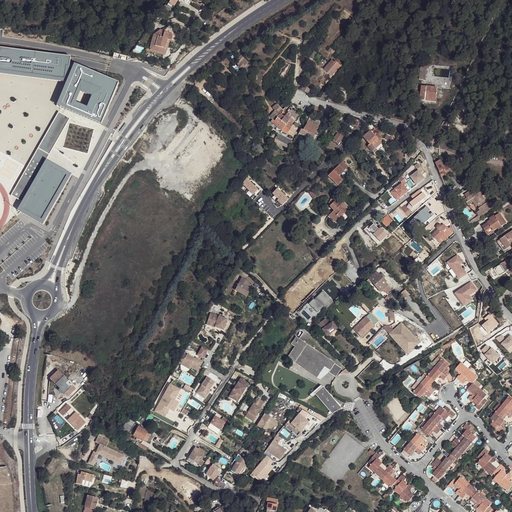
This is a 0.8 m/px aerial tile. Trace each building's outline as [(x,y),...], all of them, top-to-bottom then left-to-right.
[(148,44),(146,51),(149,52),(150,49),(165,54),(167,47),(166,47),(168,40),(170,41),(171,41),(173,35),(160,31),(159,31),(158,36),(154,35),(151,45),(148,44)] [(310,36),(304,40),(307,44),(313,39),(310,36)] [(0,69),(66,80),(65,85),(72,68),(68,68),(69,58),(0,49),(0,69)] [(241,55),(238,59),(239,61),(237,63),(238,65),(242,69),(248,62),(241,55)] [(335,63),(332,60),(324,69),(332,76),(341,66),(336,61),(335,63)] [(427,67),(421,66),(419,80),(425,81),(427,67)] [(73,67),(72,68),(65,85),(55,108),(63,112),(66,105),(75,109),(72,116),(81,119),(85,110),(73,105),(78,94),(90,99),(94,90),(70,80),(75,68),(73,67)] [(117,85),(75,68),(70,80),(94,90),(90,99),(85,110),(81,119),(99,127),(100,123),(117,85)] [(0,75),(65,85),(66,80),(0,69),(0,75)] [(420,101),(425,101),(425,96),(436,97),(437,88),(421,86),(420,101)] [(269,118),(272,120),(274,121),(278,115),(280,113),(283,110),(277,104),(272,108),(275,111),(269,118)] [(75,109),(66,105),(63,112),(72,116),(75,109)] [(284,117),(282,119),(287,122),(291,124),(293,122),(294,120),(298,116),(291,110),(284,117)] [(70,120),(58,113),(38,149),(50,156),(70,120)] [(284,117),(280,113),(278,115),(274,121),(272,120),(271,121),(270,121),(269,121),(266,123),(267,127),(271,126),(273,124),(276,127),(282,119),(284,117)] [(282,119),(276,127),(281,130),(287,122),(282,119)] [(318,125),(308,120),(306,125),(303,130),(301,129),(298,133),(311,139),(313,137),(316,130),(318,125)] [(287,122),(281,130),(287,134),(292,125),(291,124),(287,122)] [(298,129),(292,125),(287,134),(292,137),(293,136),(298,129)] [(370,130),(362,137),(369,144),(367,146),(374,154),(378,150),(376,148),(381,143),(370,130)] [(278,133),(275,139),(279,141),(277,145),(276,146),(283,150),(287,147),(289,148),(290,146),(292,141),(278,133)] [(330,135),(328,138),(338,144),(342,146),(343,144),(344,145),(344,144),(340,141),(343,137),(337,133),(335,137),(330,135)] [(250,134),(248,136),(250,137),(249,137),(253,139),(252,140),(257,143),(259,140),(251,135),(250,134)] [(386,135),(384,138),(392,143),(394,140),(393,139),(386,135)] [(50,156),(38,149),(11,197),(22,204),(18,212),(43,226),(71,175),(47,162),(50,156)] [(441,160),(436,163),(441,175),(446,173),(445,171),(451,168),(441,160)] [(423,170),(418,164),(414,166),(418,171),(410,177),(417,185),(424,179),(420,173),(423,170)] [(344,171),(338,165),(328,176),(337,186),(340,183),(343,180),(338,176),(344,171)] [(407,183),(401,176),(398,179),(402,184),(391,193),(397,200),(408,192),(403,186),(407,183)] [(460,185),(465,189),(471,186),(464,180),(460,185)] [(420,190),(411,197),(414,200),(423,193),(420,190)] [(467,198),(464,200),(468,206),(473,202),(476,206),(477,205),(479,204),(481,207),(479,208),(478,209),(480,211),(476,213),(478,216),(479,217),(480,217),(493,208),(489,202),(488,202),(486,200),(485,200),(480,193),(477,195),(474,190),(468,192),(464,195),(467,198)] [(334,211),(329,216),(335,222),(346,211),(345,209),(348,206),(342,200),(340,202),(339,203),(333,197),(329,200),(330,201),(328,203),(330,205),(329,206),(334,211)] [(490,221),(482,226),(488,235),(497,228),(501,226),(502,226),(506,223),(500,213),(495,217),(490,221)] [(383,217),(381,219),(382,220),(381,220),(386,226),(392,221),(386,215),(383,215),(383,217)] [(374,224),(369,229),(374,234),(373,235),(380,242),(381,242),(388,236),(381,228),(379,230),(374,224)] [(434,233),(432,235),(437,240),(441,244),(453,231),(451,227),(451,226),(449,228),(448,227),(447,228),(444,225),(442,226),(441,225),(440,225),(439,225),(438,226),(437,227),(437,229),(438,230),(434,233)] [(373,235),(374,234),(369,229),(367,227),(364,230),(378,245),(380,242),(373,235)] [(511,231),(500,239),(507,249),(511,245),(511,231)] [(507,249),(500,239),(497,241),(503,251),(507,249)] [(463,263),(458,256),(447,263),(446,268),(448,271),(452,269),(457,277),(459,280),(466,275),(460,265),(463,263)] [(503,263),(494,268),(499,276),(507,271),(509,274),(511,273),(511,275),(511,266),(508,260),(507,260),(505,257),(501,259),(503,263)] [(452,269),(448,271),(454,279),(457,277),(452,269)] [(372,276),(364,283),(370,289),(371,288),(377,294),(382,289),(383,291),(385,291),(387,294),(388,294),(392,290),(388,285),(386,282),(387,281),(383,278),(380,274),(379,274),(376,272),(372,276)] [(242,278),(235,290),(247,296),(251,289),(247,287),(250,282),(242,278)] [(471,283),(455,294),(459,300),(466,295),(467,297),(469,297),(476,291),(471,283)] [(323,307),(326,310),(333,302),(323,291),(314,300),(313,299),(308,304),(317,313),(323,307)] [(459,300),(455,294),(454,295),(463,308),(472,301),(469,297),(467,297),(466,295),(459,300)] [(388,296),(385,299),(392,306),(395,302),(388,296)] [(210,313),(207,323),(215,326),(215,327),(223,330),(227,319),(210,313)] [(366,316),(353,329),(361,337),(374,325),(366,316)] [(322,321),(317,325),(321,331),(322,330),(324,333),(326,336),(337,329),(333,322),(329,324),(326,326),(322,321)] [(419,342),(401,323),(394,330),(391,332),(398,339),(399,338),(406,345),(403,348),(407,353),(414,347),(412,346),(414,344),(416,346),(419,342)] [(385,330),(403,348),(406,345),(399,338),(398,339),(391,332),(394,330),(390,326),(385,330)] [(506,340),(501,335),(496,339),(507,350),(511,345),(511,336),(511,335),(508,339),(507,340),(506,340)] [(287,358),(303,369),(306,365),(319,374),(324,367),(330,370),(329,373),(336,377),(342,368),(335,364),(335,363),(296,337),(291,344),(295,347),(287,358)] [(451,341),(442,347),(444,350),(451,345),(451,341)] [(491,349),(487,345),(482,350),(486,354),(485,355),(493,363),(500,356),(492,348),(491,349)] [(202,347),(197,355),(203,359),(207,350),(202,347)] [(186,355),(183,353),(178,363),(181,365),(180,366),(181,369),(186,372),(189,371),(191,367),(197,371),(203,362),(196,357),(195,359),(187,354),(186,355)] [(433,364),(436,366),(443,359),(439,356),(433,364)] [(436,366),(435,367),(447,377),(450,373),(447,371),(446,372),(444,370),(446,368),(449,364),(443,359),(436,366)] [(460,381),(470,370),(469,369),(461,363),(456,369),(461,374),(461,375),(459,376),(459,375),(456,378),(460,381)] [(319,374),(306,365),(303,369),(317,378),(319,374)] [(435,367),(428,376),(434,381),(437,378),(439,375),(441,377),(441,378),(444,380),(447,377),(435,367)] [(470,370),(460,381),(463,384),(466,381),(465,381),(466,379),(467,379),(473,383),(475,380),(478,377),(470,370)] [(58,371),(50,379),(61,390),(64,386),(67,390),(64,393),(68,397),(76,389),(58,371)] [(425,380),(421,384),(432,394),(435,390),(432,388),(432,389),(430,388),(429,387),(434,381),(428,376),(425,380)] [(201,385),(202,385),(197,393),(205,399),(209,393),(207,391),(208,389),(209,390),(215,382),(207,377),(201,385)] [(240,378),(231,393),(238,398),(240,395),(241,396),(249,384),(240,378)] [(412,388),(415,391),(421,384),(417,381),(412,388)] [(472,384),(467,390),(473,395),(472,395),(471,397),(470,396),(468,399),(471,402),(472,401),(473,400),(481,390),(478,388),(473,383),(472,384)] [(432,394),(421,384),(415,391),(413,393),(420,398),(425,393),(427,394),(426,395),(429,398),(432,394)] [(180,390),(170,385),(155,411),(164,416),(170,406),(174,400),(180,390)] [(315,394),(332,414),(341,408),(323,387),(315,394)] [(481,390),(473,400),(478,404),(477,405),(475,407),(479,410),(487,401),(484,398),(487,395),(481,390)] [(238,398),(231,393),(229,396),(238,401),(241,396),(240,395),(238,398)] [(511,398),(509,396),(502,405),(511,413),(511,408),(511,407),(511,406),(511,398)] [(247,414),(245,416),(253,421),(261,409),(260,408),(264,402),(257,398),(253,405),(247,414)] [(178,402),(174,400),(170,406),(174,409),(178,402)] [(68,405),(59,413),(63,417),(67,414),(69,417),(66,420),(76,431),(85,422),(68,405)] [(511,416),(511,413),(502,405),(497,411),(495,409),(493,411),(496,413),(495,413),(501,419),(506,413),(508,414),(508,415),(508,416),(511,418),(511,416)] [(440,407),(436,412),(445,421),(449,416),(452,418),(456,414),(446,406),(443,409),(440,407)] [(434,414),(428,421),(440,431),(443,427),(440,424),(440,425),(439,424),(438,423),(442,418),(435,413),(434,414)] [(501,419),(495,413),(490,419),(493,421),(491,424),(500,433),(504,429),(500,426),(504,421),(503,420),(501,419)] [(264,414),(257,426),(260,428),(263,428),(263,430),(267,430),(268,429),(271,429),(274,426),(277,426),(277,422),(264,414)] [(215,416),(210,423),(220,430),(225,423),(228,425),(231,422),(223,417),(221,420),(215,416)] [(131,429),(134,422),(127,419),(122,429),(129,433),(131,429)] [(423,427),(421,429),(422,430),(427,434),(428,435),(433,429),(435,431),(434,432),(437,434),(440,431),(428,421),(423,427)] [(465,437),(472,443),(476,437),(473,434),(476,431),(467,424),(463,428),(466,430),(462,435),(465,437)] [(131,429),(129,433),(133,435),(136,437),(135,439),(138,441),(139,439),(142,441),(148,432),(146,430),(143,429),(138,426),(135,431),(131,429)] [(148,432),(142,441),(146,443),(151,433),(148,432)] [(418,433),(411,442),(422,451),(425,448),(422,445),(422,446),(420,445),(424,439),(418,433)] [(109,441),(98,436),(96,442),(100,444),(95,455),(93,454),(89,463),(94,465),(99,454),(100,452),(106,455),(106,457),(122,464),(125,455),(106,447),(109,441)] [(273,441),(266,450),(280,460),(286,450),(277,444),(281,439),(276,436),(273,441)] [(465,451),(472,443),(465,437),(461,443),(458,441),(459,440),(458,440),(456,438),(453,442),(465,451)] [(422,451),(411,442),(405,448),(402,452),(407,457),(409,455),(410,456),(415,450),(416,451),(417,452),(416,453),(419,455),(422,451)] [(456,449),(451,454),(456,459),(457,460),(465,451),(453,442),(450,445),(453,448),(454,447),(455,448),(456,449)] [(472,443),(465,451),(466,452),(466,451),(468,449),(470,450),(474,445),(472,443)] [(195,448),(189,458),(201,466),(204,461),(201,459),(205,452),(199,448),(198,449),(195,448)] [(477,464),(483,468),(491,459),(487,455),(488,454),(489,452),(485,448),(477,458),(480,461),(477,464)] [(380,456),(376,453),(368,462),(371,465),(369,468),(374,473),(382,464),(382,463),(378,460),(380,456)] [(236,456),(239,458),(237,461),(231,471),(238,475),(241,470),(243,467),(244,468),(248,462),(243,459),(243,458),(238,454),(236,456)] [(451,454),(448,458),(453,463),(456,459),(451,454)] [(266,456),(252,473),(261,480),(265,476),(272,467),(271,465),(273,462),(266,456)] [(437,458),(434,461),(446,471),(453,463),(448,458),(447,457),(442,463),(440,461),(440,460),(437,458)] [(496,460),(493,457),(492,458),(491,459),(483,468),(491,475),(492,474),(497,469),(492,464),(493,462),(494,463),(496,461),(496,460)] [(446,471),(434,461),(431,465),(434,467),(432,469),(435,471),(432,474),(438,480),(446,471)] [(212,464),(206,475),(214,480),(220,471),(221,469),(212,464)] [(382,464),(374,473),(380,478),(383,480),(392,469),(389,466),(387,468),(382,464)] [(497,469),(492,474),(496,477),(493,480),(498,484),(507,475),(502,471),(505,468),(501,465),(500,465),(497,469)] [(392,469),(383,480),(389,486),(391,487),(397,481),(393,478),(394,477),(395,475),(394,474),(396,472),(392,469)] [(93,474),(80,471),(80,474),(78,473),(76,482),(82,484),(83,479),(91,481),(93,474)] [(507,475),(498,484),(507,492),(511,485),(511,484),(507,480),(508,479),(509,478),(510,479),(511,476),(508,473),(507,475)] [(406,479),(402,475),(397,480),(397,481),(391,487),(394,490),(400,495),(407,486),(403,482),(406,479)] [(456,493),(459,496),(469,485),(469,484),(463,479),(461,477),(455,483),(461,489),(460,490),(459,490),(458,490),(456,493)] [(407,486),(400,495),(406,501),(408,502),(414,496),(408,491),(409,490),(410,489),(410,490),(413,487),(409,484),(407,486)] [(469,485),(459,496),(463,499),(465,496),(465,495),(466,493),(472,498),(478,492),(469,485)] [(479,490),(478,492),(472,498),(478,503),(476,505),(475,504),(475,505),(473,507),(476,510),(477,510),(478,508),(486,499),(479,493),(480,492),(481,491),(479,490)] [(85,507),(95,509),(97,498),(87,496),(85,507)] [(267,497),(266,503),(267,503),(265,511),(275,511),(278,499),(267,497)] [(486,499),(478,508),(482,511),(489,511),(492,509),(489,507),(491,504),(486,499)]
